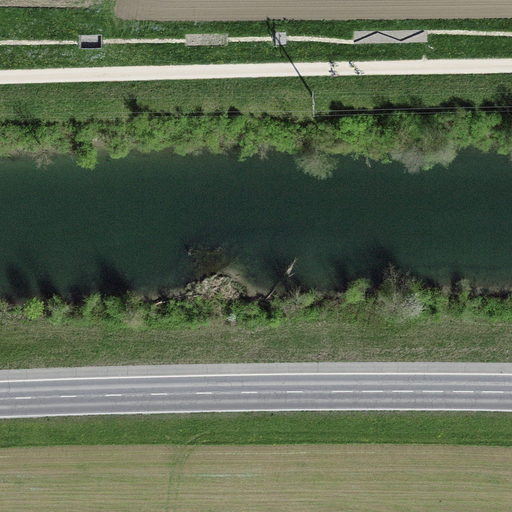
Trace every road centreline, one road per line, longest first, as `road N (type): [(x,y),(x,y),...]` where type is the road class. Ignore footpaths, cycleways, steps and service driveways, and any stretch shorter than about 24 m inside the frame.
road 1 (track): [(511,65),(0,76)]
road 2 (tertiary): [(511,392),(0,400)]
